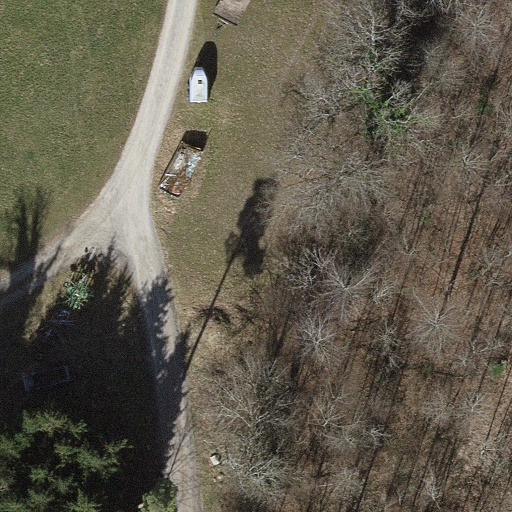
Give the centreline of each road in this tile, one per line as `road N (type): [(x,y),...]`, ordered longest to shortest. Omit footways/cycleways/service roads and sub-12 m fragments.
road 1 (track): [(186,511),(155,289),(126,209)]
road 2 (track): [(126,209),(188,0)]
road 3 (track): [(126,209),(0,289)]
